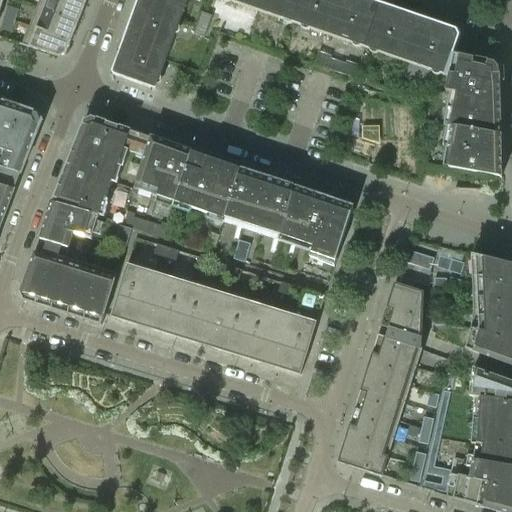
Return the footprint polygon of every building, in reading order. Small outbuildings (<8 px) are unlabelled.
[(78,23),(85,4),(73,0),(39,0),(36,7),(78,23)] [(137,0),(133,13),(172,28),(174,21),(180,22),(187,0),(137,0)] [(224,0),(293,23),(300,0),(224,0)] [(370,50),(385,6),(368,0),(300,0),(293,23),(370,50)] [(452,55),(459,36),(460,33),(459,31),(442,25),(440,30),(431,27),(432,22),(408,13),(406,19),(396,15),(398,10),(385,6),(370,50),(445,76),(452,55)] [(18,10),(8,7),(4,18),(14,21),(18,10)] [(71,42),(78,23),(36,7),(29,26),(71,42)] [(212,16),(201,12),(193,34),(204,38),(212,16)] [(174,37),(169,35),(172,28),(133,13),(121,46),(126,48),(123,57),(118,55),(113,70),(115,75),(155,90),(174,37)] [(10,33),(14,21),(4,18),(1,30),(10,33)] [(66,54),(71,42),(29,26),(21,46),(59,58),(66,54)] [(332,56),(319,52),(315,64),(355,78),(359,65),(346,61),(345,64),(331,59),(332,56)] [(494,63),(452,55),(445,76),(448,77),(445,92),(456,94),(453,109),(500,118),(498,69),(494,63)] [(5,152),(19,108),(0,102),(0,150),(4,152),(5,152)] [(5,152),(4,152),(0,165),(0,166),(21,174),(41,122),(38,114),(19,108),(5,152)] [(500,118),(453,109),(450,126),(448,126),(444,146),(447,147),(500,157),(500,118)] [(124,150),(130,130),(91,117),(84,120),(79,134),(124,150)] [(143,159),(150,137),(130,130),(124,150),(136,154),(135,157),(143,159)] [(118,167),(124,150),(79,134),(72,151),(117,166),(118,167)] [(174,146),(150,137),(143,159),(144,160),(134,189),(158,197),(174,146)] [(178,204),(194,153),(174,146),(158,197),(178,204)] [(500,157),(447,147),(444,167),(448,167),(501,177),(500,157)] [(112,184),(117,166),(72,151),(66,168),(111,183),(112,184)] [(192,209),(207,157),(194,153),(178,204),(192,209)] [(208,215),(223,163),(207,157),(192,209),(208,215)] [(225,218),(239,169),(223,163),(208,215),(224,220),(225,218)] [(21,174),(0,166),(0,186),(14,191),(21,174)] [(66,168),(53,202),(99,216),(104,200),(105,200),(111,183),(66,168)] [(280,236),(293,187),(239,169),(225,218),(280,236)] [(0,223),(1,224),(14,191),(0,186),(0,223)] [(334,267),(352,208),(293,187),(280,236),(313,247),(309,258),(334,267)] [(63,263),(68,249),(73,234),(91,240),(98,217),(99,217),(99,216),(53,202),(39,240),(40,240),(34,255),(33,254),(20,294),(23,301),(101,325),(116,280),(63,263)] [(144,230),(148,219),(134,215),(135,212),(128,210),(125,223),(124,224),(144,230)] [(164,236),(168,222),(163,220),(162,223),(148,219),(144,230),(164,236)] [(127,242),(131,228),(119,224),(115,238),(127,242)] [(123,255),(127,242),(115,238),(111,252),(123,255)] [(239,239),(234,257),(245,261),(250,243),(239,239)] [(178,251),(157,245),(153,255),(175,262),(178,251)] [(409,251),(406,263),(413,265),(416,254),(409,251)] [(416,254),(413,265),(421,268),(425,256),(416,254)] [(425,256),(421,268),(430,271),(434,259),(425,256)] [(460,276),(464,264),(440,256),(436,268),(460,276)] [(511,265),(476,258),(478,295),(474,294),(475,330),(471,329),(466,349),(511,366),(511,265)] [(241,271),(219,264),(216,274),(238,281),(241,271)] [(149,320),(163,276),(137,268),(135,276),(127,273),(129,265),(127,265),(111,318),(128,323),(130,317),(132,315),(149,320)] [(173,337),(187,292),(179,289),(181,281),(163,276),(149,320),(159,323),(160,326),(158,332),(173,337)] [(434,278),(433,291),(445,292),(446,279),(434,278)] [(449,292),(461,293),(462,280),(450,279),(449,292)] [(292,286),(281,283),(278,293),(289,296),(292,286)] [(381,477),(422,349),(421,349),(423,293),(394,283),(338,463),(381,477)] [(214,340),(227,296),(200,287),(197,295),(190,292),(192,285),(189,284),(187,292),(173,337),(191,342),(193,336),(195,334),(214,340)] [(300,376),(325,296),(303,289),(294,316),(289,314),(275,359),(284,362),(285,364),(283,371),(300,376)] [(236,356),(250,311),(242,308),(244,301),(227,296),(214,340),(222,343),(223,345),(221,352),(236,356)] [(275,359),(289,314),(262,306),(259,314),(252,311),(254,304),(252,303),(250,311),(236,356),(253,361),(254,355),(257,353),(275,359)] [(433,313),(432,326),(444,326),(445,313),(433,313)] [(511,382),(473,368),(469,397),(475,397),(475,398),(511,402),(511,382)] [(444,391),(442,404),(448,405),(450,393),(444,391)] [(429,393),(426,406),(436,408),(439,395),(429,393)] [(511,402),(475,398),(473,420),(511,424),(511,402)] [(442,404),(439,416),(445,418),(448,405),(442,404)] [(439,416),(436,429),(442,430),(445,418),(439,416)] [(424,417),(421,430),(431,432),(433,419),(424,417)] [(511,424),(473,420),(472,443),(477,444),(511,447),(511,424)] [(436,429),(433,441),(439,442),(442,430),(436,429)] [(421,430),(418,443),(428,445),(431,432),(421,430)] [(433,441),(430,453),(437,455),(439,442),(433,441)] [(511,467),(511,447),(477,444),(474,460),(511,467)] [(416,453),(413,467),(422,469),(425,455),(416,453)] [(430,453),(428,466),(434,467),(437,455),(430,453)] [(511,487),(511,467),(474,460),(471,479),(511,487)] [(428,466),(426,474),(438,476),(439,469),(434,467),(428,466)] [(413,467),(409,481),(419,483),(422,469),(413,467)] [(439,469),(438,476),(442,477),(449,479),(450,474),(451,471),(439,469)] [(511,511),(511,487),(471,479),(450,474),(446,497),(497,511),(511,511)] [(448,487),(449,479),(442,477),(441,485),(448,487)] [(424,482),(423,488),(434,490),(436,484),(424,482)] [(436,484),(434,490),(446,493),(448,487),(441,485),(436,484)]
